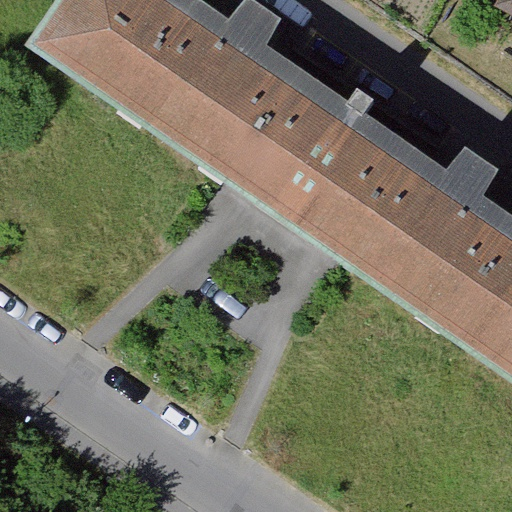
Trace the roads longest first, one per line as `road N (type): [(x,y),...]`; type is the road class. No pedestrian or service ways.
road 1 (residential): [(250,511),(0,340)]
road 2 (residential): [(511,144),(299,0)]
